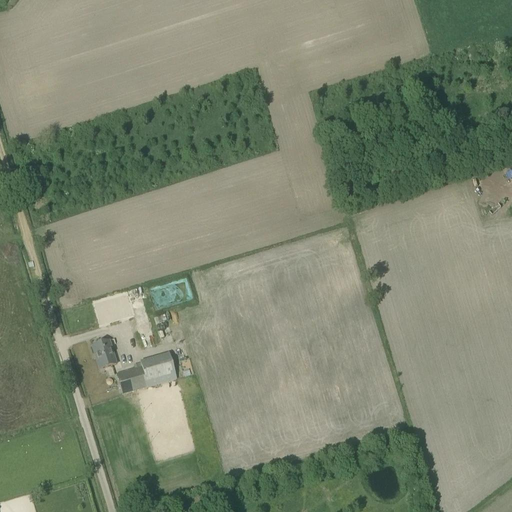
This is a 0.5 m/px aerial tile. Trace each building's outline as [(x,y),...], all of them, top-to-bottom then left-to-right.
[(153,293),(161,309),(187,297),(180,281),(153,293)] [(127,290),(95,299),(101,320),(133,311),(127,290)] [(168,318),(158,319),(160,329),(169,328),(168,318)] [(99,370),(116,365),(109,342),(92,347),(99,370)] [(122,396),(177,381),(169,354),(140,362),(141,368),(116,375),(122,396)]
